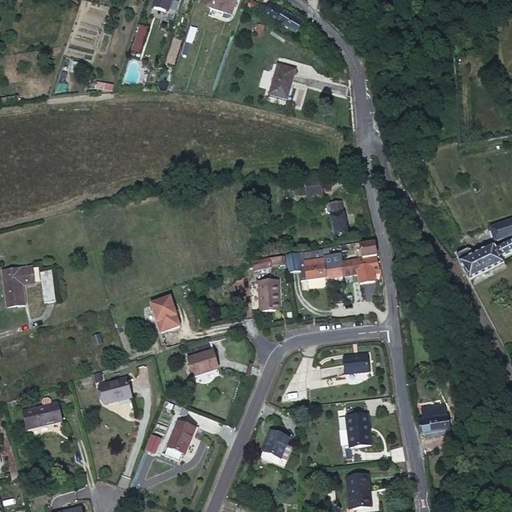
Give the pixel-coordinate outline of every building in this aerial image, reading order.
[(155,0),(153,8),(167,13),(171,0),(155,0)] [(206,0),(204,8),(231,16),(235,0),(206,0)] [(269,3),(261,18),(275,27),(277,24),(294,34),(299,26),(282,16),(284,12),(269,3)] [(250,5),(248,12),(255,14),(257,6),(250,5)] [(256,24),(252,29),(258,33),(262,27),(256,24)] [(141,26),(137,39),(145,42),(150,29),(141,26)] [(190,31),(187,44),(195,47),(198,33),(190,31)] [(453,63),(454,77),(463,76),(462,63),(456,63),(453,63)] [(277,66),(267,98),(283,103),(293,71),(277,66)] [(304,179),(305,192),(321,192),(320,178),(304,179)] [(321,192),(305,192),(305,202),(321,202),(321,192)] [(333,218),(336,240),(351,238),(348,216),(347,216),(345,205),(333,207),(335,218),(333,218)] [(511,221),(489,229),(493,241),(511,235),(511,221)] [(361,245),(362,259),(376,258),(374,243),(361,245)] [(467,251),(453,259),(466,281),(488,271),(500,265),(498,261),(511,253),(511,245),(494,254),(492,250),(473,259),(467,251)] [(342,273),(343,280),(356,278),(357,287),(374,285),(373,274),(379,273),(376,258),(362,259),(353,261),(341,263),(342,273)] [(327,282),(343,280),(342,273),(341,263),(325,265),(327,282)] [(281,264),(251,272),(254,282),(269,277),(270,275),(282,271),(281,264)] [(327,282),(325,265),(324,266),(299,269),(299,278),(304,278),(304,284),(327,282)] [(5,310),(24,309),(22,291),(32,289),(31,271),(2,273),(5,310)] [(43,276),(45,306),(59,305),(57,274),(43,276)] [(278,290),(258,292),(261,320),(281,319),(278,290)] [(149,311),(158,340),(177,335),(171,313),(167,314),(165,307),(149,311)] [(11,346),(0,349),(0,356),(1,360),(15,357),(11,346)] [(190,381),(217,374),(213,357),(186,363),(190,381)] [(347,361),(348,379),(374,377),(372,359),(347,361)] [(129,385),(102,391),(106,409),(132,403),(129,385)] [(62,420),(57,402),(35,408),(23,411),(27,428),(39,425),(62,420)] [(420,434),(426,433),(448,427),(442,406),(423,410),(425,420),(417,422),(420,434)] [(346,454),(346,456),(368,454),(364,423),(343,425),(344,438),(346,454)] [(177,425),(166,451),(181,457),(184,459),(194,433),(177,425)] [(427,438),(448,434),(450,433),(448,427),(426,433),(427,438)] [(461,430),(450,433),(448,434),(452,447),(465,444),(461,430)] [(156,456),(162,440),(152,436),(145,452),(156,456)] [(282,463),(287,450),(290,442),(275,436),(267,457),(274,460),(282,463)] [(346,454),(344,438),(337,439),(338,454),(346,454)] [(181,457),(166,451),(164,457),(179,464),(181,457)] [(345,484),(348,511),(368,511),(365,482),(345,484)]
